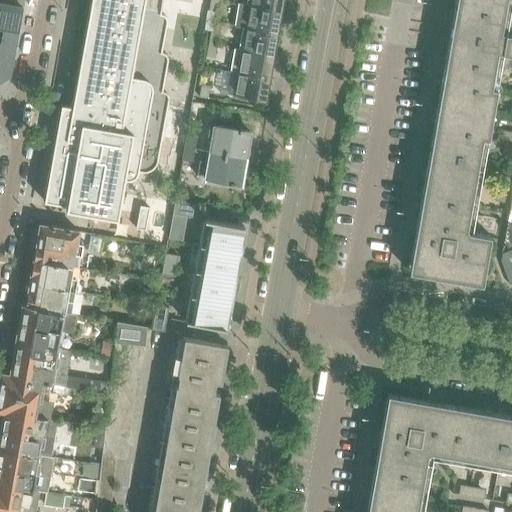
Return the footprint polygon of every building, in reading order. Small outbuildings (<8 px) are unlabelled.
[(0,0),(0,27),(17,30),(22,3),(0,0)] [(166,93),(163,91),(162,91),(167,61),(167,58),(166,55),(163,53),(161,52),(167,23),(166,19),(165,16),(162,14),(160,14),(162,0),(91,0),(72,107),(61,105),(44,202),(66,206),(66,210),(117,219),(124,179),(128,180),(132,179),(135,176),(137,173),(138,171),(141,172),(146,172),(150,171),(154,168),(156,164),(158,160),(168,100),(168,96),(166,93)] [(217,12),(218,0),(209,0),(206,20),(217,22),(219,12),(217,12)] [(281,10),(282,0),(248,0),(248,4),(281,10)] [(511,18),(503,17),(505,0),(455,0),(454,10),(455,11),(454,20),(456,20),(456,22),(458,25),(467,27),(463,44),(455,43),(452,45),(451,47),(449,47),(448,56),(446,55),(409,272),(482,284),(490,236),(468,232),(466,229),(482,138),(488,139),(496,89),(490,88),(494,67),(508,69),(511,54),(511,18)] [(277,33),(281,10),(248,4),(244,27),(277,33)] [(0,79),(9,74),(17,30),(0,27),(0,79)] [(273,55),(277,33),(244,27),(240,49),(273,55)] [(217,45),(219,33),(210,31),(208,43),(217,45)] [(215,57),(217,45),(208,43),(206,56),(215,57)] [(269,78),(273,55),(240,49),(236,72),(269,78)] [(265,101),(269,78),(236,72),(232,95),(265,101)] [(207,98),(210,86),(201,84),(199,97),(207,98)] [(247,149),(250,132),(243,131),(243,129),(239,128),(239,130),(213,126),(209,152),(245,158),(246,149),(247,149)] [(511,142),(511,132),(503,131),(502,141),(511,142)] [(194,149),(197,136),(186,134),(184,147),(194,149)] [(192,162),(194,149),(184,147),(181,160),(192,162)] [(241,184),(244,168),(244,167),(243,167),(245,158),(209,152),(204,178),(230,182),(229,184),(234,185),(234,183),(241,184)] [(506,190),(509,177),(499,175),(497,188),(506,190)] [(504,202),(506,190),(497,188),(495,201),(504,202)] [(190,203),(192,192),(180,190),(178,201),(190,203)] [(197,218),(199,206),(175,202),(173,214),(197,218)] [(149,208),(140,206),(137,221),(135,228),(144,230),(149,208)] [(239,252),(243,226),(204,219),(199,245),(239,252)] [(78,269),(82,246),(75,245),(78,231),(40,224),(37,237),(33,261),(72,268),(78,269)] [(100,253),(103,239),(90,236),(88,251),(100,253)] [(234,277),(239,252),(199,245),(195,270),(234,277)] [(176,266),(178,255),(165,253),(163,264),(176,266)] [(70,279),(72,268),(33,261),(29,283),(74,292),(76,280),(70,279)] [(174,277),(176,266),(163,264),(161,275),(174,277)] [(229,303),(234,277),(195,270),(190,296),(229,303)] [(70,314),(74,292),(29,283),(25,306),(70,314)] [(224,329),(229,303),(190,296),(185,322),(224,329)] [(76,315),(70,314),(25,306),(23,305),(16,341),(56,348),(57,340),(60,341),(62,331),(73,333),(76,315)] [(166,319),(168,308),(156,305),(154,317),(166,319)] [(164,331),(166,319),(154,317),(152,329),(164,331)] [(145,346),(147,327),(117,321),(115,342),(139,345),(145,346)] [(196,511),(217,393),(212,392),(214,381),(221,382),(227,345),(205,341),(183,337),(183,339),(179,339),(148,511),(196,511)] [(11,372),(10,376),(39,382),(52,384),(54,384),(64,386),(70,351),(56,348),(16,341),(16,345),(11,372)] [(112,356),(113,343),(102,341),(100,354),(112,356)] [(138,357),(139,345),(115,342),(113,355),(138,357)] [(113,355),(112,367),(136,370),(138,357),(113,355)] [(112,367),(110,380),(135,383),(136,370),(112,367)] [(39,400),(41,390),(38,390),(39,382),(10,376),(1,374),(0,377),(0,411),(57,423),(57,421),(50,419),(53,403),(39,400)] [(110,380),(109,393),(133,395),(135,383),(110,380)] [(54,384),(53,392),(64,394),(66,387),(64,386),(54,384)] [(109,394),(108,405),(132,408),(133,395),(109,393),(109,394)] [(416,511),(427,454),(430,451),(511,465),(511,415),(387,394),(366,511),(416,511)] [(108,405),(106,418),(131,421),(132,408),(108,405)] [(0,448),(51,457),(57,423),(0,411),(0,448)] [(106,418),(105,431),(129,433),(131,421),(106,418)] [(105,431),(103,443),(128,446),(129,433),(105,431)] [(103,443),(102,456),(116,457),(126,458),(128,446),(103,443)] [(36,474),(37,465),(34,464),(36,455),(0,448),(0,484),(30,490),(33,474),(36,474)] [(115,465),(116,457),(102,456),(101,464),(115,465)] [(98,482),(100,464),(90,463),(88,481),(98,482)] [(114,473),(115,465),(101,464),(100,472),(114,473)] [(113,481),(114,473),(100,472),(99,480),(113,481)] [(113,489),(113,481),(99,480),(98,488),(113,489)] [(0,511),(35,511),(39,491),(0,484),(0,511)] [(471,497),(473,487),(460,485),(459,494),(471,497)] [(484,499),(486,489),(473,487),(471,497),(484,499)] [(112,497),(113,489),(98,488),(98,496),(112,497)] [(45,494),(44,506),(62,509),(64,497),(45,494)] [(111,505),(112,497),(98,496),(97,502),(97,504),(111,505)]
